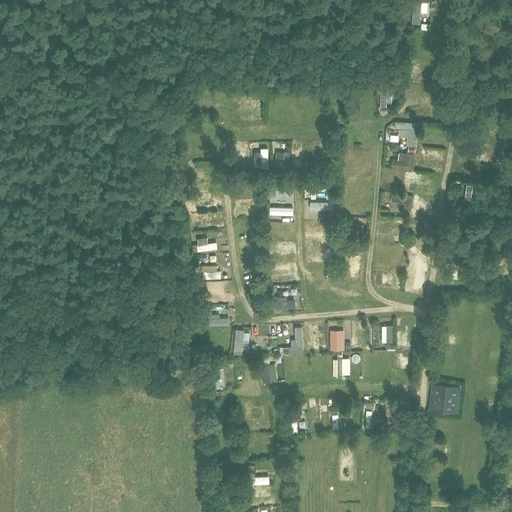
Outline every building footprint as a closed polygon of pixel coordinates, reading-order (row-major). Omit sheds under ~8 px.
[(414,0),(413,11),(412,23),(420,23),(421,1),(414,0)] [(426,93),(426,82),(418,82),(418,94),(426,93)] [(327,88),(329,108),(338,107),(336,88),(327,88)] [(248,101),(259,101),(260,96),(254,96),(254,91),(248,90),(248,101)] [(214,92),(214,112),(220,112),(220,107),(226,107),(226,93),(214,92)] [(499,145),(479,141),(477,152),(484,153),(497,156),(499,145)] [(271,160),(270,147),(262,148),(263,161),(271,160)] [(292,151),(280,151),(280,161),(292,161),(292,151)] [(413,170),(414,154),(406,153),(405,160),(393,159),(392,167),(413,170)] [(497,156),(484,153),(483,161),(496,163),(497,156)] [(356,166),(356,154),(350,154),(350,160),(344,160),(344,166),(356,166)] [(438,172),(440,163),(422,159),(420,168),(438,172)] [(349,166),(349,173),(366,175),(367,164),(360,163),(359,167),(349,166)] [(310,178),(308,185),(316,187),(318,180),(310,178)] [(199,188),(214,187),(213,180),(199,180),(199,188)] [(410,192),(436,196),(437,187),(412,183),(410,192)] [(428,216),(431,205),(420,202),(417,213),(428,216)] [(348,203),(348,216),(366,216),(366,203),(348,203)] [(296,216),(296,206),(271,206),(271,215),(296,216)] [(205,219),(196,219),(197,231),(217,230),(216,223),(205,223),(205,219)] [(402,233),(402,220),(383,221),(384,228),(390,228),(390,234),(402,233)] [(311,250),(329,250),(329,241),(311,240),(311,250)] [(220,250),(218,241),(200,245),(201,254),(220,250)] [(258,244),(258,247),(240,248),(241,256),(261,255),(260,244),(258,244)] [(358,248),(349,249),(350,263),(359,262),(358,248)] [(276,254),(276,262),(297,262),(297,254),(276,254)] [(415,290),(419,269),(412,267),(407,289),(415,290)] [(205,280),(223,280),(223,271),(205,270),(205,280)] [(403,278),(403,271),(382,270),(382,278),(403,278)] [(446,271),(445,280),(470,282),(470,272),(446,271)] [(274,283),(296,284),(296,275),(274,274),(274,283)] [(222,303),(222,294),(205,295),(205,304),(222,303)] [(296,308),(296,297),(278,297),(278,308),(296,308)] [(463,298),(463,312),(475,312),(475,298),(463,298)] [(214,325),(228,325),(229,315),(214,315),(214,325)] [(406,336),(406,345),(417,345),(417,323),(410,324),(411,336),(406,336)] [(327,324),(320,324),(321,345),(328,344),(327,324)] [(332,329),(333,350),(347,349),(346,328),(332,329)] [(248,350),(248,332),(238,332),(238,349),(248,350)] [(282,351),(283,332),(275,332),(274,351),(282,351)] [(462,349),(462,338),(456,338),(456,335),(445,335),(445,349),(462,349)] [(305,353),(305,345),(292,345),(292,354),(305,353)] [(496,365),(506,365),(507,353),(497,352),(496,365)] [(374,375),(373,354),(365,354),(366,375),(374,375)] [(344,357),(344,374),(353,374),(353,357),(344,357)] [(453,376),(454,361),(442,361),(442,376),(453,376)] [(278,364),(271,365),(272,382),(279,381),(278,364)] [(222,389),(222,379),(228,379),(227,375),(221,375),(220,367),(214,367),(215,389),(222,389)] [(431,408),(457,411),(460,387),(434,384),(431,408)] [(501,401),(493,402),(495,412),(503,410),(501,401)] [(398,427),(398,408),(390,408),(391,427),(398,427)] [(271,429),(271,420),(249,419),(249,429),(271,429)] [(447,430),(447,420),(437,420),(436,430),(447,430)] [(452,440),(435,440),(435,455),(451,457),(452,440)]
